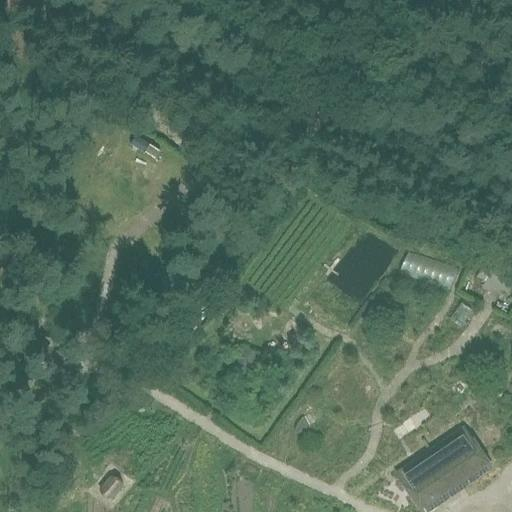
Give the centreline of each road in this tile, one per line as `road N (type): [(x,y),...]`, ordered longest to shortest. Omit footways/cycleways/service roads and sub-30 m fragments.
road 1 (unknown): [(342,76),(280,73),(108,0)]
road 2 (track): [(173,0),(342,76)]
road 3 (unclassified): [(511,146),(342,76)]
